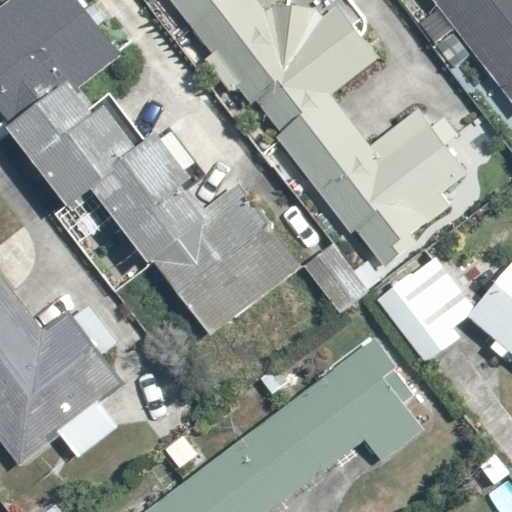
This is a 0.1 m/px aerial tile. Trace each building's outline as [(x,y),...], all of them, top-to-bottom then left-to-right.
[(94,190),(149,147),(98,78),(128,56),(86,0),(8,0),(0,6),(0,112),(70,208),(94,190)] [(356,228),(387,270),(421,244),(415,236),(456,206),(445,191),(475,168),(428,104),(372,146),(336,97),(392,56),(350,0),(346,0),(290,42),(258,0),(174,0),(348,234),(356,228)] [(511,0),(433,0),(511,101),(511,0)] [(207,226),(200,217),(186,197),(206,183),(169,133),(149,147),(94,190),(150,267),(156,263),(207,226)] [(207,226),(156,263),(210,337),(303,269),(249,195),(207,226)] [(372,289),(339,243),(305,267),(338,313),(372,289)] [(427,364),(479,325),(469,316),(475,308),(435,254),(377,298),(427,364)] [(511,264),(475,308),(469,316),(479,325),(511,352),(511,264)] [(92,308),(75,322),(65,310),(62,312),(43,327),(15,293),(0,273),(0,434),(22,463),(60,433),(79,457),(118,426),(97,401),(122,381),(104,359),(122,345),(92,308)] [(377,337),(189,481),(148,511),(266,511),(362,439),(384,468),(443,423),(377,337)]
